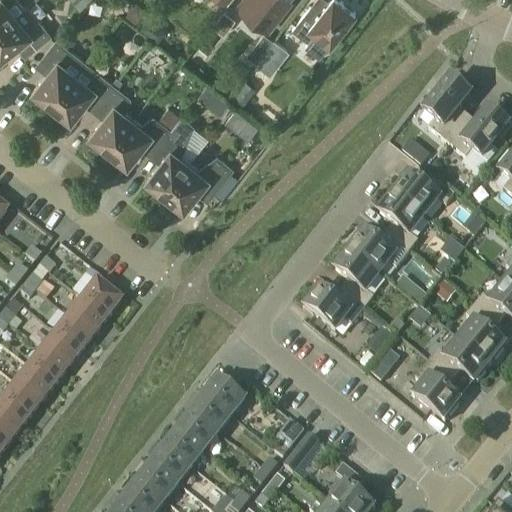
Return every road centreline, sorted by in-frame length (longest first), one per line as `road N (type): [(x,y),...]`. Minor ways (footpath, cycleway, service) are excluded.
road 1 (residential): [(449,495),(252,334),(389,154)]
road 2 (residential): [(165,277),(0,148)]
